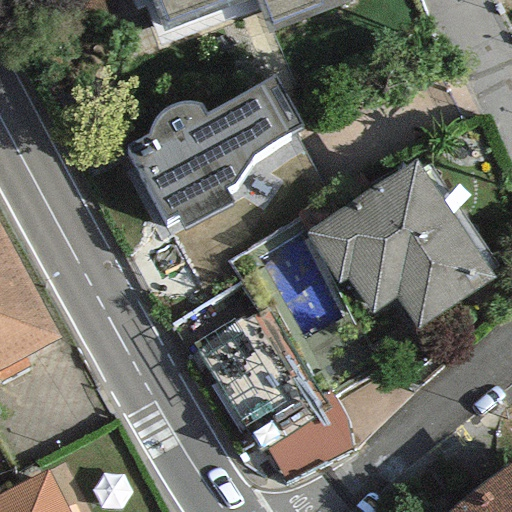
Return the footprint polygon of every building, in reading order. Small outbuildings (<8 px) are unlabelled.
[(141,0),(150,23),(209,0),(258,0),(268,26),(337,0),(141,0)] [(146,133),(123,152),(163,227),(175,216),(187,231),(232,204),(222,186),(235,182),(253,155),(303,130),(271,77),(206,115),(195,101),(176,103),(155,116),(146,133)] [(420,160),(310,235),(377,334),(415,308),(429,328),(502,279),(420,160)] [(0,378),(65,339),(0,220),(0,378)] [(271,322),(195,365),(261,482),(338,439),(271,322)] [(511,511),(511,470),(458,511),(511,511)] [(67,511),(48,474),(0,498),(0,511),(67,511)]
